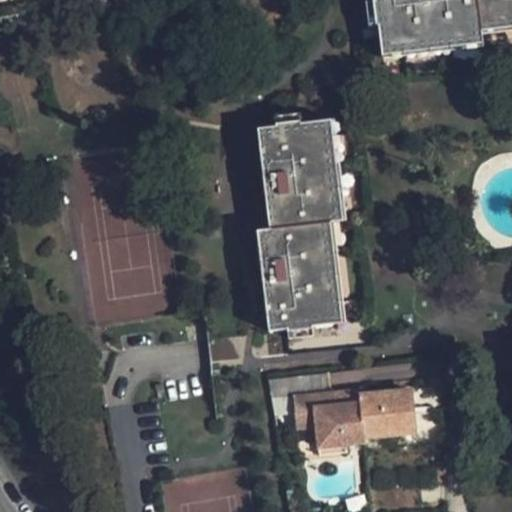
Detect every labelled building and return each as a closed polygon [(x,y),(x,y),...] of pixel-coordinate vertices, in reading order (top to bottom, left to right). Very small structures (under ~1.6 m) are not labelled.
[(511,0),(370,0),(377,48),(481,35),(480,22),(511,17),(511,0)] [(511,17),(480,22),(481,35),(511,30),(511,17)] [(481,35),(377,48),(378,59),(483,46),(481,35)] [(316,120),(331,223),(340,222),(326,118),(316,120)] [(316,120),(250,128),(257,175),(265,231),(253,233),(258,271),(267,334),(331,324),(317,225),(331,223),(316,120)] [(317,225),(331,324),(345,322),(331,223),(317,225)] [(511,256),(511,246),(465,254),(466,263),(511,256)] [(271,402),(271,404),(293,401),(333,396),(329,373),(268,382),(271,402)] [(352,406),(361,405),(361,397),(360,392),(333,396),(334,402),(346,400),(347,407),(352,406)] [(415,432),(411,393),(361,397),(361,405),(364,436),(415,432)] [(333,396),(293,401),(295,420),(307,418),(309,430),(315,430),(318,450),(346,447),(355,446),(364,445),(364,436),(361,405),(352,406),(347,407),(346,400),(334,402),(333,396)] [(307,418),(295,420),(296,432),(309,430),(307,418)] [(346,447),(318,450),(319,457),(347,454),(346,447)]
